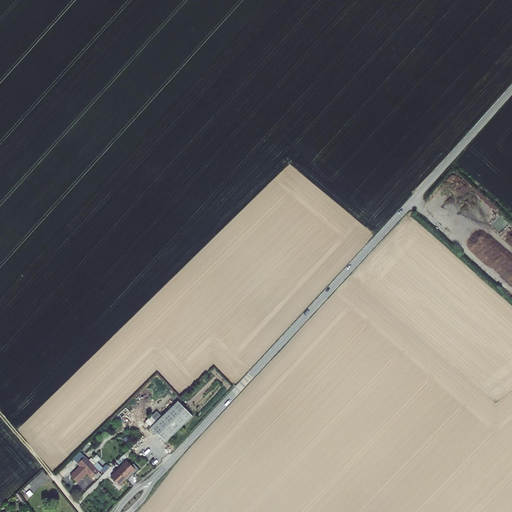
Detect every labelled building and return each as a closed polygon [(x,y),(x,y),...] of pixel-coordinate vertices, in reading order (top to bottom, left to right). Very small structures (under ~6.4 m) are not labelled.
[(178,403),(152,429),(167,444),(193,418),(178,403)] [(146,421),(150,426),(155,420),(151,416),(146,421)] [(74,481),(92,464),(86,458),(79,465),(81,467),(71,478),(74,481)] [(128,462),(112,478),(120,487),(127,480),(128,482),(140,471),(134,465),(132,467),(128,462)] [(96,467),(92,464),(74,481),(78,485),(88,475),(93,480),(101,472),(100,471),(102,469),(98,465),(96,467)]
